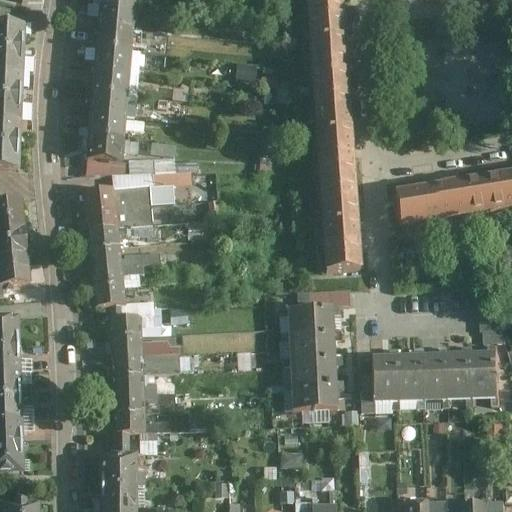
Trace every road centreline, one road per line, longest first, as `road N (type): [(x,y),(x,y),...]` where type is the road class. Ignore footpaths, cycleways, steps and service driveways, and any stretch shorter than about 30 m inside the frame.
road 1 (residential): [(66,511),(47,124),(61,0)]
road 2 (residential): [(377,173),(385,323),(453,322)]
road 3 (residential): [(364,12),(377,173)]
road 4 (residential): [(511,15),(364,12)]
road 5 (residential): [(511,156),(377,173)]
